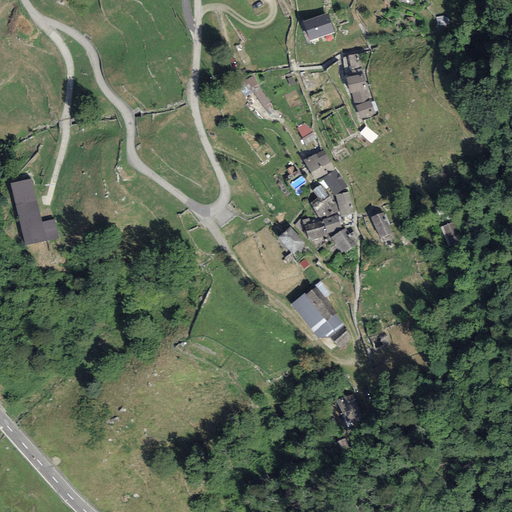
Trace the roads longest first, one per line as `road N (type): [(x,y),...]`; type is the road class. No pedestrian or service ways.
road 1 (residential): [(200,0),(194,105),(226,200),(199,214),(129,156),(129,124),(83,39),(36,18),(24,0)]
road 2 (track): [(199,214),(246,279),(323,349),(351,361),(361,349),(352,314),(359,239)]
road 3 (tertiary): [(87,511),(0,417)]
